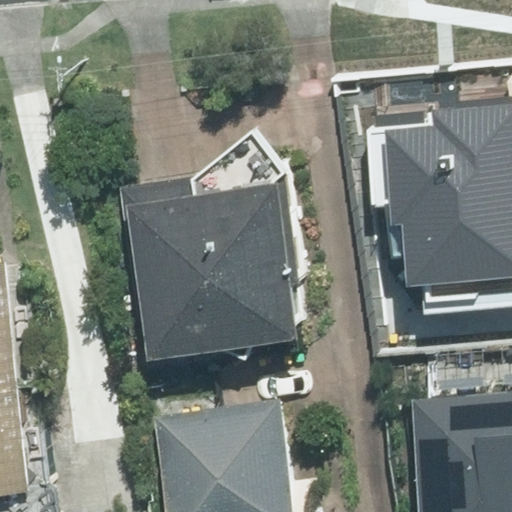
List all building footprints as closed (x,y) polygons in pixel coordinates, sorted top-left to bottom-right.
[(210,166),(131,178),(150,307),(162,305),(167,334),(313,313),(290,160),(260,118),(210,166)] [(511,129),(371,141),(378,218),(415,215),(428,363),(469,359),(465,321),(511,316),(511,129)] [(7,251),(0,251),(0,475),(39,469),(7,251)] [(469,471),(434,474),(437,511),(511,511),(511,359),(459,364),(469,471)] [(289,387),(157,407),(172,511),(332,511),(331,501),(306,505),(289,387)]
